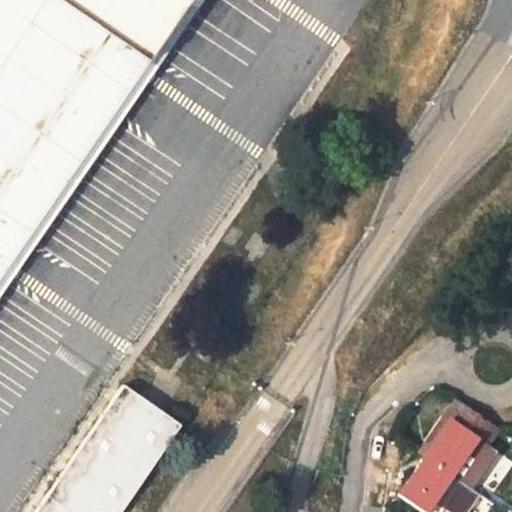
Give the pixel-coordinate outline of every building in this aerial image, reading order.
[(0,0),(0,270),(189,0),(0,0)] [(115,511),(174,429),(116,387),(28,511),(115,511)] [(423,458),(451,476),(460,482),(495,430),(453,401),(444,414),(450,419),(423,458)] [(444,414),(417,454),(423,458),(450,419),(444,414)] [(426,511),(451,476),(423,458),(399,495),(424,511),(426,511)]
